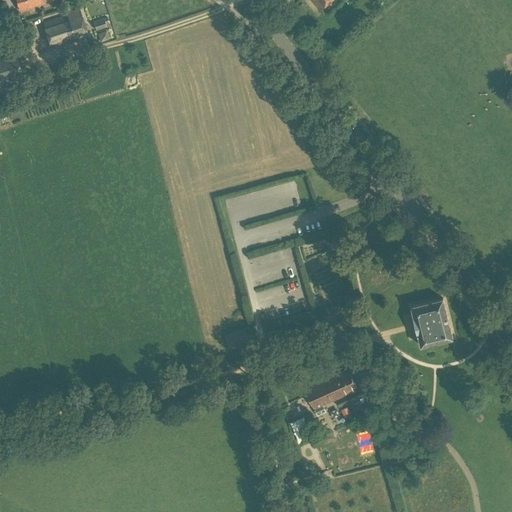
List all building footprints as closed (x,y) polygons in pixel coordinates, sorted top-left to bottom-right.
[(16,0),(20,10),(51,0),(16,0)] [(311,0),(321,10),(331,0),(311,0)] [(67,15),(43,22),(51,47),(88,35),(79,8),(66,13),(67,15)] [(104,17),(94,20),(97,29),(106,26),(105,22),(109,21),(107,17),(104,18),(104,17)] [(17,59),(0,64),(0,95),(26,87),(17,59)] [(443,297),(411,306),(422,345),(454,337),(443,297)] [(245,328),(225,335),(230,349),(250,342),(245,328)] [(328,377),(305,388),(313,406),(314,408),(318,416),(326,412),(323,405),(336,399),(340,407),(360,397),(356,389),(358,388),(356,383),(348,368),(341,371),(339,372),(333,375),(328,377)] [(378,399),(367,404),(369,408),(380,403),(378,399)] [(348,406),(341,409),(345,418),(351,415),(348,406)]
